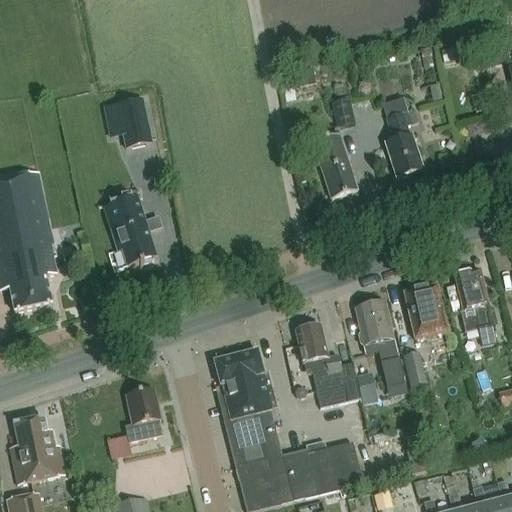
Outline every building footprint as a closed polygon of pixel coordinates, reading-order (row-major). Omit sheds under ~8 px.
[(481,44),(488,70),(508,64),(502,38),(481,44)] [(440,87),(430,89),(433,104),(443,102),(440,87)] [(142,101),(117,107),(126,151),(152,146),(142,101)] [(355,128),(348,104),(329,109),(337,134),(355,128)] [(385,147),(397,183),(423,174),(411,139),(410,140),(406,130),(412,128),(408,115),(386,122),(393,145),(385,147)] [(357,195),(347,165),(338,137),(313,145),(331,204),(357,195)] [(295,155),(304,151),(298,138),(289,142),(295,155)] [(15,317),(52,309),(46,280),(56,278),(53,261),(56,260),(38,177),(0,184),(0,295),(10,294),(15,317)] [(143,265),(156,262),(148,236),(161,232),(158,222),(144,226),(144,225),(112,235),(118,256),(122,254),(127,271),(139,267),(140,269),(144,267),(143,265)] [(63,256),(66,268),(78,265),(75,254),(63,256)] [(492,329),(488,310),(480,275),(455,281),(463,316),(460,317),(465,337),(478,334),(481,349),(496,345),(492,329)] [(430,349),(429,341),(448,336),(437,290),(404,297),(417,352),(430,349)] [(381,367),(387,392),(404,388),(391,334),(395,333),(393,322),(389,323),(385,307),(355,313),(366,358),(385,354),(388,366),(381,367)] [(312,366),(327,363),(320,330),(296,336),(303,368),(304,368),(305,372),(313,370),(312,366)] [(305,503),(347,492),(362,488),(351,446),(326,453),(324,445),(305,449),(307,457),(294,461),(293,457),(282,460),(270,414),(271,414),(270,414),(277,412),(268,377),(264,378),(258,354),(214,366),(220,390),(222,390),(230,423),(223,424),(245,511),(269,511),(280,509),(304,502),(305,503)] [(426,388),(419,357),(404,361),(411,392),(426,388)] [(339,360),(327,363),(312,366),(313,370),(322,412),(359,403),(356,385),(352,368),(341,370),(339,360)] [(372,378),(357,380),(363,409),(377,406),(372,378)] [(307,397),(306,393),(302,391),(297,392),(296,397),(297,401),(301,403),(306,401),(307,397)] [(162,441),(159,424),(160,424),(154,393),(126,399),(132,429),(125,431),(129,448),(162,441)] [(64,480),(58,450),(55,451),(51,435),(46,436),(43,422),(14,428),(18,451),(10,453),(18,489),(64,480)] [(403,442),(417,439),(416,431),(401,434),(403,442)] [(427,476),(422,453),(406,456),(411,479),(427,476)] [(450,496),(460,493),(456,479),(447,482),(450,496)] [(420,495),(430,492),(427,480),(416,483),(420,495)] [(478,482),(471,484),(473,493),(481,491),(478,482)] [(511,511),(511,502),(510,503),(506,485),(497,488),(501,505),(506,504),(508,511),(511,511)] [(508,511),(506,504),(501,505),(486,509),(481,492),(473,494),(477,511),(482,510),(482,511),(508,511)] [(42,511),(39,497),(14,503),(6,504),(7,511),(42,511)] [(482,511),(482,510),(477,511),(475,511),(460,511),(457,498),(448,500),(451,511),(482,511)]
